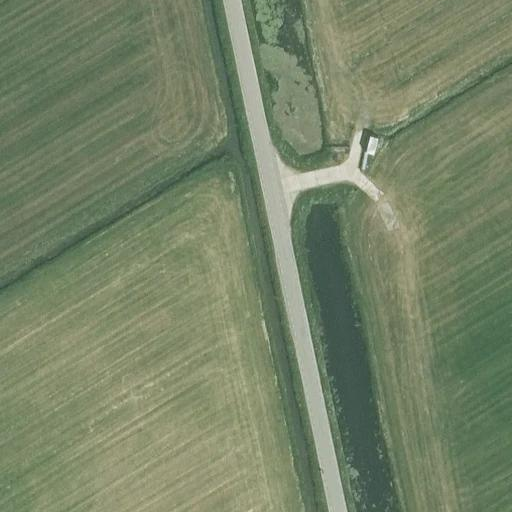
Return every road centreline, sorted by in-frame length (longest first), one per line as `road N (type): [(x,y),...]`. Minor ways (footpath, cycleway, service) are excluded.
road 1 (unclassified): [(337,511),(231,0)]
road 2 (track): [(390,224),(380,199),(347,171),(270,188)]
